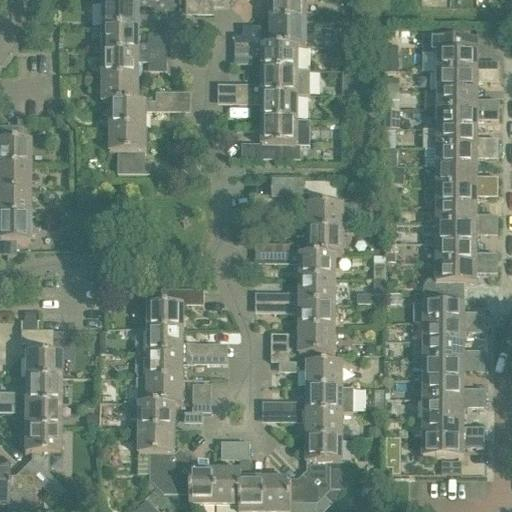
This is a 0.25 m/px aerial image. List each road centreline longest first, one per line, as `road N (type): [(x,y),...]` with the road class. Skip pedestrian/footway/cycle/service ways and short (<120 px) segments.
road 1 (residential): [(0,285),(49,265),(217,265)]
road 2 (residential): [(217,265),(206,69)]
road 3 (residential): [(249,419),(249,336),(217,265)]
